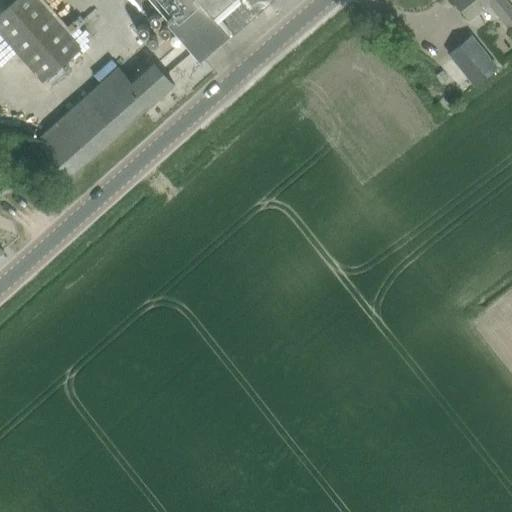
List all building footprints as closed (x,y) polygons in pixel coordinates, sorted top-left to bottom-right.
[(0,35),(43,83),(81,49),(36,0),(11,0),(0,10),(0,35)] [(268,0),(153,0),(186,38),(199,53),(229,28),(234,33),(270,2),(268,0)] [(511,22),(511,9),(510,6),(504,0),(455,0),(466,13),(470,18),(489,4),(498,16),(507,27),(511,22)] [(449,52),(475,85),(499,66),(472,33),(449,52)] [(175,83),(152,57),(129,77),(120,66),(26,150),(58,186),(175,83)] [(449,77),(443,69),(436,75),(442,83),(449,77)]
